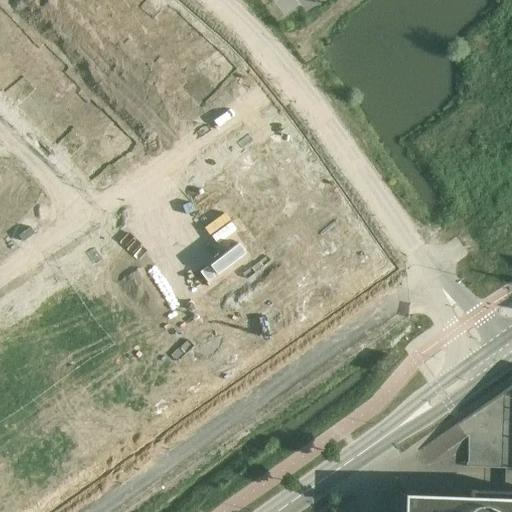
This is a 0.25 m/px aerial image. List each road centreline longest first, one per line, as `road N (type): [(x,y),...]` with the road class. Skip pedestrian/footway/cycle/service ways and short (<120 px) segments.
road 1 (residential): [(428,273),(92,511)]
road 2 (residential): [(284,63),(428,273)]
road 3 (residential): [(284,63),(86,216)]
road 4 (tertiary): [(277,511),(392,430)]
road 5 (residential): [(0,130),(86,216)]
